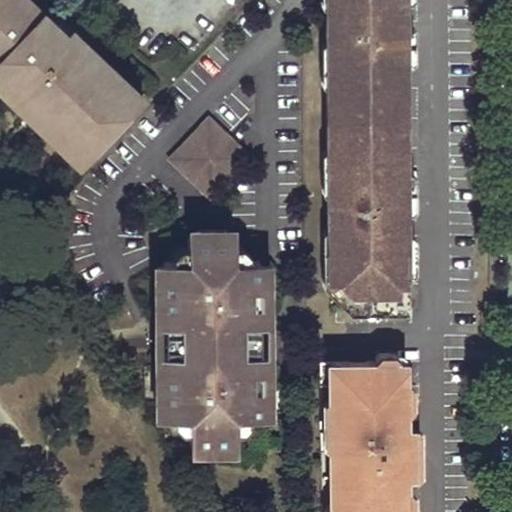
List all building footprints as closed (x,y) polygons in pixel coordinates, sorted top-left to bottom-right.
[(0,0),(0,74),(12,86),(10,88),(38,115),(51,127),(56,121),(65,129),(54,139),(78,162),(142,95),(119,73),(109,82),(100,74),(103,71),(92,61),(73,42),(68,47),(59,38),(65,32),(31,0),(0,0)] [(332,223),(332,288),(352,308),(390,307),(408,288),(407,143),(400,143),(398,88),(405,88),(404,0),(329,0),(330,9),(326,9),(325,36),(329,36),(330,68),(326,69),(326,88),(333,88),(334,143),(327,143),(327,163),(332,163),(333,195),(327,195),(327,223),(332,223)] [(59,38),(68,47),(73,42),(77,38),(68,29),(65,32),(59,38)] [(99,54),(92,61),(103,71),(109,64),(99,54)] [(103,71),(100,74),(109,82),(119,73),(109,64),(103,71)] [(12,86),(0,74),(0,87),(5,93),(10,88),(12,86)] [(405,88),(398,88),(400,143),(407,143),(405,88)] [(32,121),(45,133),(51,127),(38,115),(32,121)] [(170,158),(210,196),(248,156),(208,118),(170,158)] [(65,129),(56,121),(51,127),(46,132),(54,139),(65,129)] [(164,353),(165,416),(175,416),(188,416),(188,430),(189,440),(236,440),(236,429),(235,416),(249,416),(260,416),(259,352),(247,352),(242,352),(241,322),(247,322),(259,322),(258,259),(247,259),(234,259),(234,246),(234,235),(187,235),(187,246),(187,260),(174,260),(163,260),(164,323),(171,323),(181,323),(181,352),(171,353),(164,353)] [(173,253),(174,260),(187,260),(187,246),(180,246),(173,253)] [(241,246),(234,246),(234,259),(247,259),(247,252),(241,246)] [(409,308),(408,288),(390,307),(409,308)] [(181,323),(171,323),(171,353),(181,352),(181,323)] [(403,361),(320,362),(321,511),(404,511),(405,488),(405,476),(411,476),(410,441),(404,441),(404,424),(403,361)] [(182,430),(188,430),(188,416),(175,416),(175,423),(182,430)] [(249,423),(249,416),(235,416),(236,429),(242,429),(249,423)]
